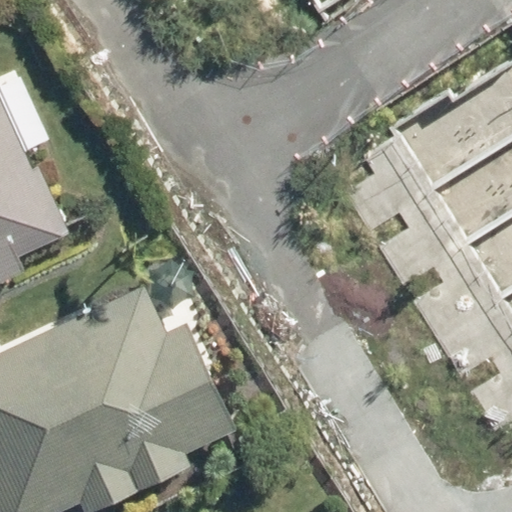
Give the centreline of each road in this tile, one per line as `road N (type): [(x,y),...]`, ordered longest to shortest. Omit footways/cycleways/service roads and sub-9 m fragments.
road 1 (residential): [(434,511),(211,148)]
road 2 (residential): [(444,0),(211,148)]
road 3 (residential): [(211,148),(117,0)]
